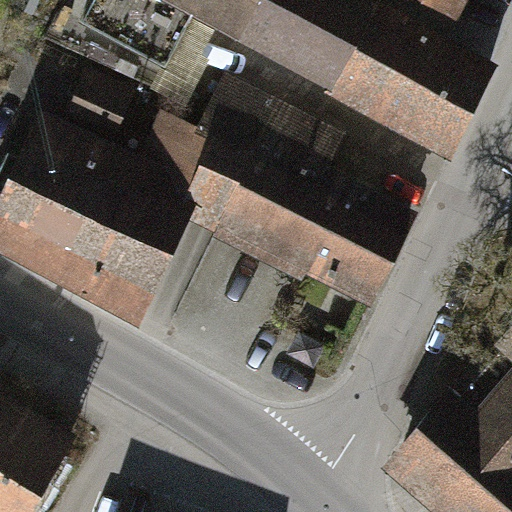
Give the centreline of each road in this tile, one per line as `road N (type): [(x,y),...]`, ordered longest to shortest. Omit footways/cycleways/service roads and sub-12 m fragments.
road 1 (residential): [(339,511),(511,121)]
road 2 (tertiary): [(0,284),(83,324),(324,511)]
